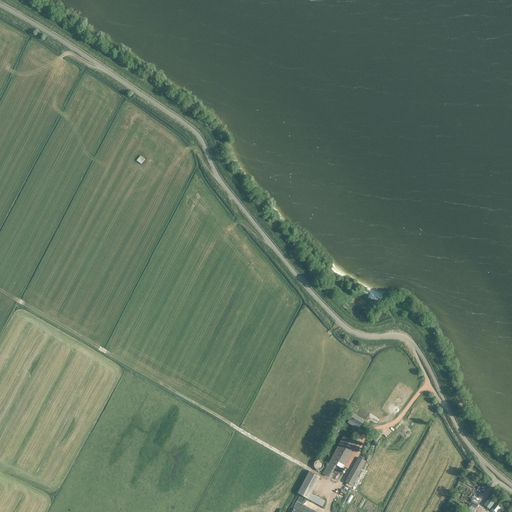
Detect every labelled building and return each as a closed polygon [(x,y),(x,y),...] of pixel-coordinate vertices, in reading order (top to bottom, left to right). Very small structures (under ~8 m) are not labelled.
[(145,160),(141,156),(137,161),(141,164),(145,160)] [(360,427),(364,421),(353,414),(348,423),(351,425),(354,426),(355,424),(360,427)] [(357,444),(353,443),(343,437),(323,474),(336,481),(357,444)] [(325,463),(326,462),(328,460),(328,458),(327,456),(326,455),(324,454),(322,454),(321,455),(320,457),(319,458),(320,460),(321,462),(323,463),(325,463)] [(365,461),(358,458),(345,483),(352,486),(365,461)] [(322,466),(322,464),(321,463),(319,461),(318,461),(317,461),(316,461),(315,461),(314,462),(313,463),(313,464),(312,465),(312,466),(313,468),(313,469),(314,469),(315,471),(317,471),(318,471),(319,471),(320,470),(321,469),(322,468),(322,466)] [(318,477),(309,472),(297,494),(306,499),(318,477)] [(481,497),(485,500),(491,491),(487,488),(481,497)] [(496,498),(491,495),(483,505),(488,509),(496,498)] [(310,501),(319,507),(322,503),(313,497),(310,501)]
